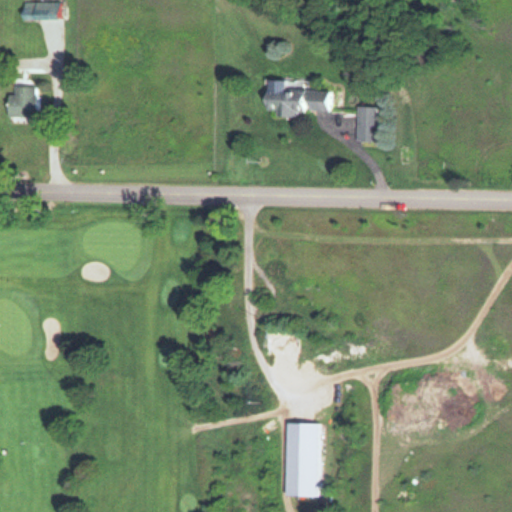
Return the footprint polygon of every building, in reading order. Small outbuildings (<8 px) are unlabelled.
[(67,1),(27,1),(27,19),(67,19),(67,1)] [(14,86),(14,121),(45,122),(46,86),(14,86)] [(276,112),(327,113),(328,89),(265,87),(264,109),(276,109),(276,112)] [(355,141),(377,141),(377,106),(355,106),(355,141)] [(286,421),(285,494),(317,494),(317,421),(286,421)]
